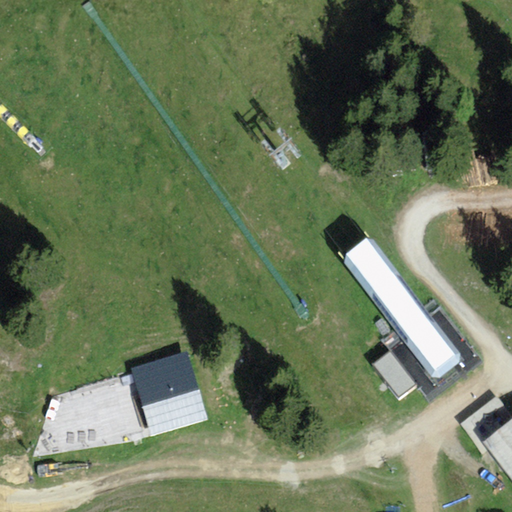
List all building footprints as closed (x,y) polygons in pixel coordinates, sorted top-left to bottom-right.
[(392,254),(364,275),(450,386),(478,365),(392,254)] [(187,357),(131,375),(151,442),(208,424),(187,357)] [(417,391),(391,357),(373,371),(400,405),(417,391)] [(511,418),(497,400),(461,429),(480,452),(482,450),(511,426),(511,418)] [(511,426),(482,450),(511,488),(511,426)]
